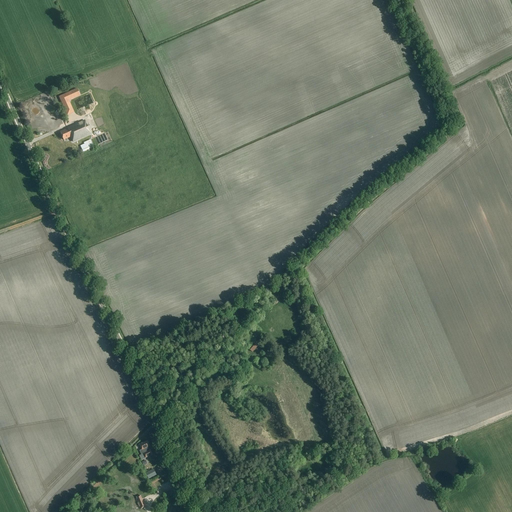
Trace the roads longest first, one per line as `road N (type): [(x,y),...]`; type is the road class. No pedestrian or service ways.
road 1 (tertiary): [(195,511),(0,81)]
road 2 (track): [(511,412),(396,453)]
